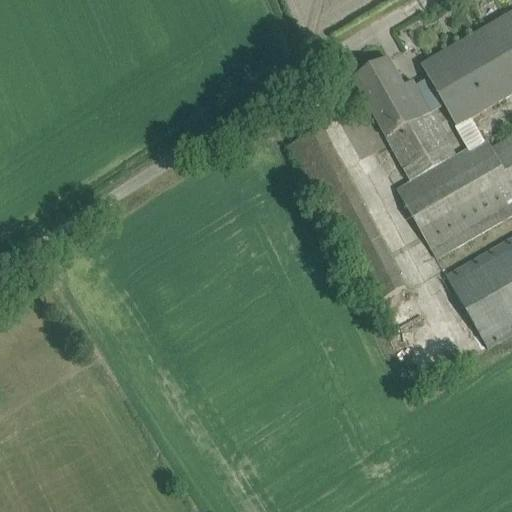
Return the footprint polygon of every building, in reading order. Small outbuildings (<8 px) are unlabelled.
[(511,15),(422,67),(468,148),(484,139),(471,120),(511,96),(511,15)] [(426,105),(413,82),(404,88),(389,60),(354,80),(382,130),(426,105)] [(426,105),(382,130),(411,182),(395,191),(431,252),(511,205),(511,138),(506,142),(490,151),(484,139),(455,156),(426,105)] [(360,201),(328,217),(333,226),(350,258),(381,242),(364,210),(360,201)] [(511,240),(441,282),(450,297),(456,293),(489,348),(511,334),(511,240)]
